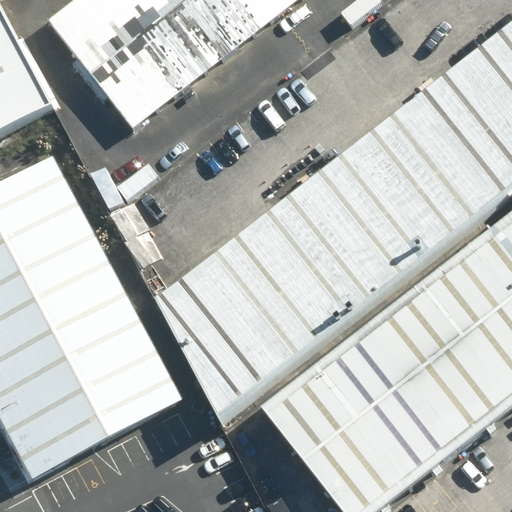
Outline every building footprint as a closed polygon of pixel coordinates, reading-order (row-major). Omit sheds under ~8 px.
[(134,132),(305,0),(85,0),(51,27),(134,132)] [(0,139),(54,110),(0,10),(0,139)] [(511,39),(164,308),(226,428),(254,407),(511,208),(511,39)] [(176,411),(44,167),(0,190),(0,439),(28,491),(176,411)] [(511,208),(254,407),(335,511),(390,511),(511,418),(511,208)]
